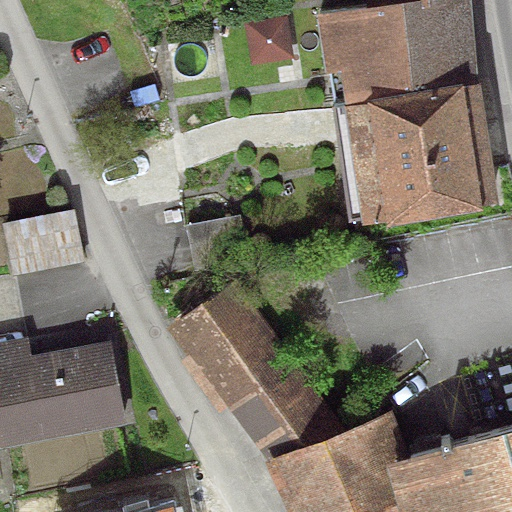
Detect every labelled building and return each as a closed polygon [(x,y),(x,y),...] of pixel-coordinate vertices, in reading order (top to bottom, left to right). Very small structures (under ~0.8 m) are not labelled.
[(464,59),(460,0),(353,0),(329,5),(341,79),(464,59)] [(477,193),(461,73),(370,86),(386,205),(477,193)] [(324,402),(232,279),(174,321),(266,445),(324,402)] [(116,414),(106,343),(0,359),(0,408),(3,431),(116,414)] [(378,416),(275,452),(295,511),(316,511),(401,483),(378,416)] [(511,511),(511,421),(400,450),(415,511),(511,511)]
